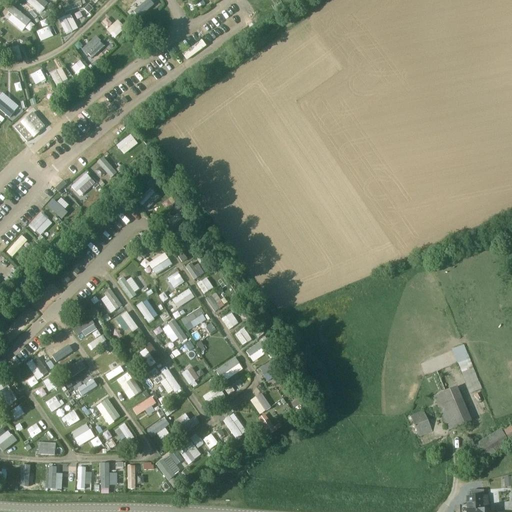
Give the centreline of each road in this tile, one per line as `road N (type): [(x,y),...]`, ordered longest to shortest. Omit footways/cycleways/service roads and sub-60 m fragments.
road 1 (track): [(186,511),(209,476),(335,409),(143,127),(313,0)]
road 2 (unclassified): [(0,506),(174,511)]
